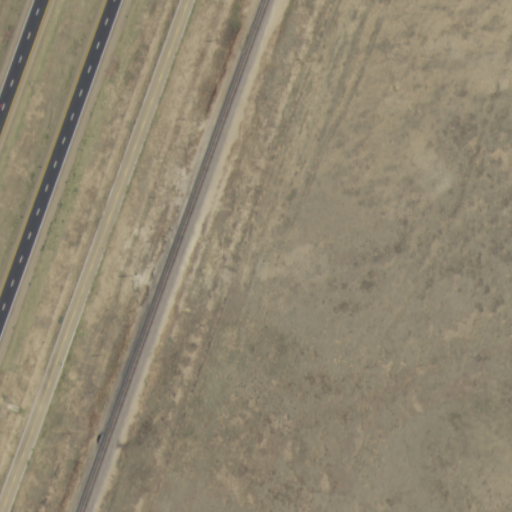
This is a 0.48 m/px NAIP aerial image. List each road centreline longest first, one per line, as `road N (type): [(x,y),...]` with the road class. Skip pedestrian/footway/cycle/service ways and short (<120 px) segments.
road 1 (tertiary): [(0,463),(166,0)]
road 2 (motorway): [(0,325),(118,0)]
